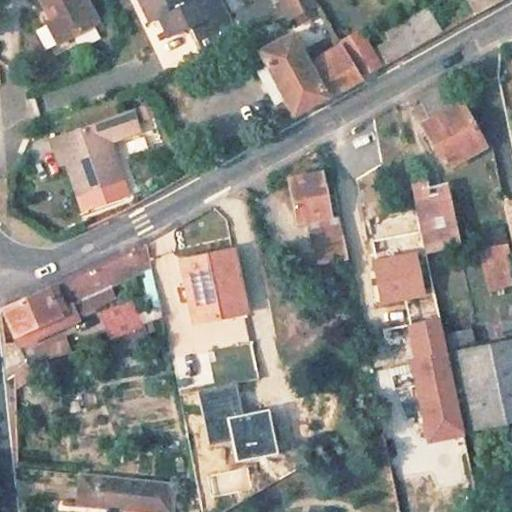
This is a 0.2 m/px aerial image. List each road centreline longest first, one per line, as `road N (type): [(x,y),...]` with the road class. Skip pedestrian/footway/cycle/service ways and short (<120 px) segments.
road 1 (residential): [(0,292),(511,11)]
road 2 (unknown): [(330,112),(362,287),(430,483)]
